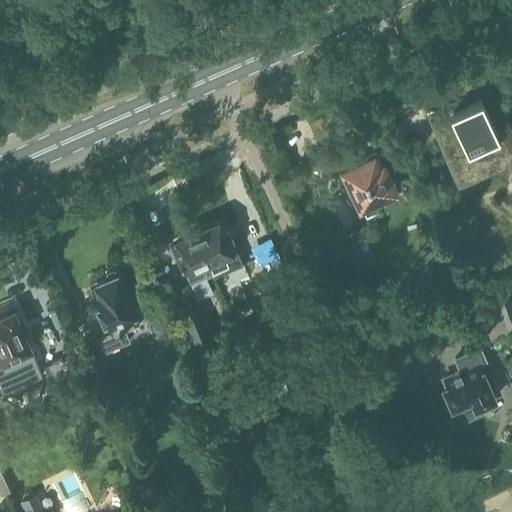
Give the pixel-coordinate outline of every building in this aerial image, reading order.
[(481,98),(468,104),(469,105),(451,113),(459,130),(458,131),(459,133),(449,137),(448,135),(447,136),(455,154),(459,163),(450,167),(458,185),(471,179),(469,174),(483,167),(485,159),(485,156),(494,154),(494,153),(511,148),(511,129),(508,122),(506,122),(502,111),(503,110),(503,109),(489,115),(481,98)] [(395,190),(384,165),(377,168),(373,158),(359,164),(357,159),(342,166),(360,205),(361,205),(366,213),(380,207),(376,198),(395,190)] [(198,230),(197,230),(211,262),(211,263),(214,271),(216,275),(243,264),(237,249),(234,242),(235,239),(229,224),(226,224),(224,219),(211,225),(208,223),(199,227),(198,230)] [(184,232),(172,237),(191,281),(214,271),(211,263),(211,262),(197,230),(186,235),(184,232)] [(290,282),(278,254),(260,262),(272,290),(290,282)] [(122,273),(121,273),(121,272),(121,271),(120,270),(118,269),(117,268),(116,268),(115,267),(113,268),(111,268),(110,269),(109,270),(108,271),(107,271),(107,272),(107,273),(106,275),(107,277),(107,278),(108,280),(93,285),(113,332),(97,338),(96,336),(78,343),(80,347),(76,349),(83,366),(88,363),(90,368),(107,361),(104,352),(130,341),(125,330),(139,323),(135,314),(139,313),(122,273)] [(171,285),(181,307),(191,302),(181,280),(171,285)] [(204,357),(221,350),(201,305),(184,312),(204,357)] [(0,378),(5,391),(42,374),(14,310),(1,315),(2,317),(0,318),(0,317),(0,378)] [(394,317),(372,325),(378,340),(400,332),(394,317)] [(252,347),(268,389),(283,384),(268,342),(252,347)] [(480,405),(495,398),(493,394),(500,392),(494,378),(487,381),(480,364),(486,361),(480,346),(455,357),(461,370),(444,377),(447,385),(444,387),(452,406),(456,404),(463,420),(483,411),(480,405)] [(75,351),(59,357),(59,358),(60,359),(72,387),(88,380),(76,352),(75,351)] [(88,380),(72,387),(80,406),(96,399),(88,380)] [(300,448),(312,442),(294,406),(282,412),(300,448)] [(230,421),(219,426),(232,455),(231,456),(239,475),(252,469),(230,421)] [(281,440),(269,445),(277,462),(289,457),(281,440)] [(351,441),(315,459),(323,475),(358,457),(351,441)] [(0,491),(1,495),(10,491),(0,469),(0,491)]
